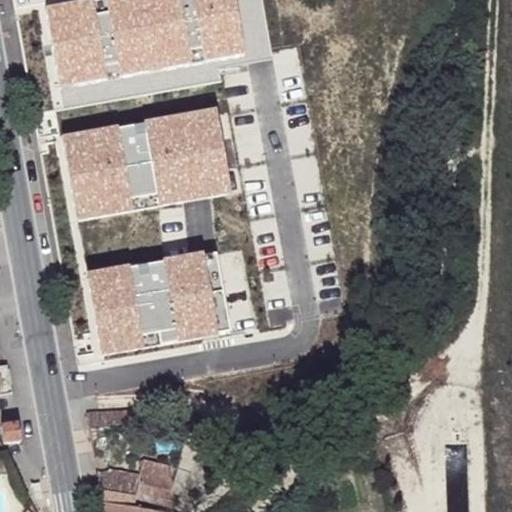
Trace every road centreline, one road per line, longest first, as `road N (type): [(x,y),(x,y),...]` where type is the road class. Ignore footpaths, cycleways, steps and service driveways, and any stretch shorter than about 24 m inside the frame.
road 1 (primary): [(0,73),(41,299)]
road 2 (primary): [(41,299),(81,511)]
